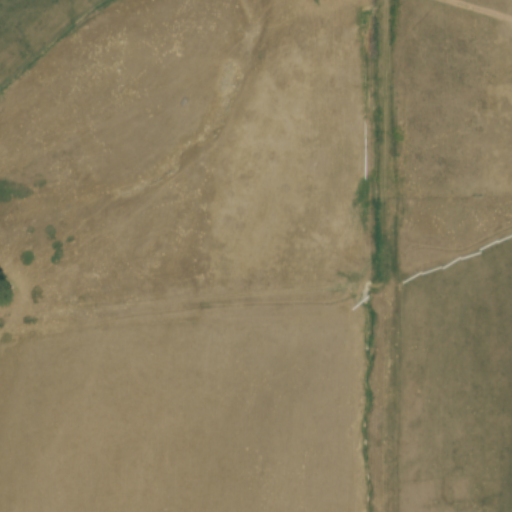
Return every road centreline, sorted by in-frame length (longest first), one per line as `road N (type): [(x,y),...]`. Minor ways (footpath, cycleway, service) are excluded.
road 1 (track): [(375,0),(378,511)]
road 2 (track): [(372,278),(0,280)]
